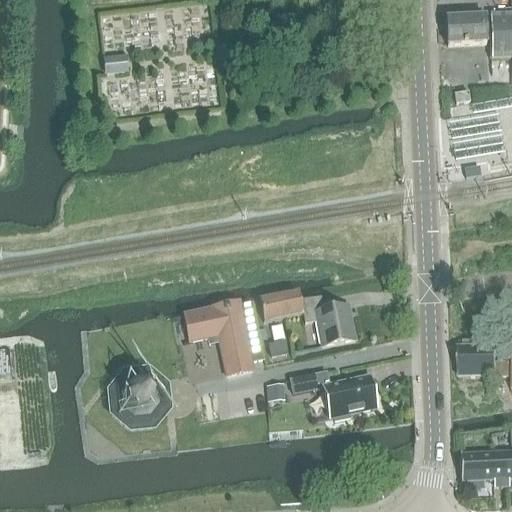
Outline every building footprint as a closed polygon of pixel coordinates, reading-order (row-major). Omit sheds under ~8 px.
[(511,17),(490,18),(485,18),(485,17),(467,17),(468,21),(446,22),(448,49),(486,47),(486,31),(491,31),(491,62),(511,61),(511,17)] [(104,63),(106,77),(126,74),(124,60),(104,63)] [(468,95),(454,97),(456,107),(470,105),(468,95)] [(487,139),(484,116),(448,121),(451,144),(487,139)] [(315,325),(320,351),(355,344),(348,309),(324,314),(321,300),(300,304),(299,296),(259,304),(263,326),(303,319),(305,327),(315,325)] [(263,362),(252,308),(240,310),(239,306),(185,317),(190,344),(218,339),(226,378),(253,372),(251,365),(263,362)] [(0,372),(34,372),(34,343),(0,342),(0,372)] [(464,345),(465,350),(458,350),(458,354),(457,355),(457,363),(458,365),(459,381),(510,381),(510,366),(496,366),(496,344),(491,345),(490,343),(485,343),(484,344),(464,345)] [(269,349),(271,360),(286,357),(284,345),(269,349)] [(166,359),(165,347),(146,348),(146,360),(166,359)] [(326,376),(290,383),(293,398),(323,391),(329,422),(333,421),(334,425),(350,421),(349,417),(376,412),(369,380),(329,389),(326,376)] [(119,386),(123,422),(159,418),(155,383),(119,386)] [(511,455),(460,458),(461,484),(494,483),(494,490),(509,490),(509,482),(511,482),(511,455)]
